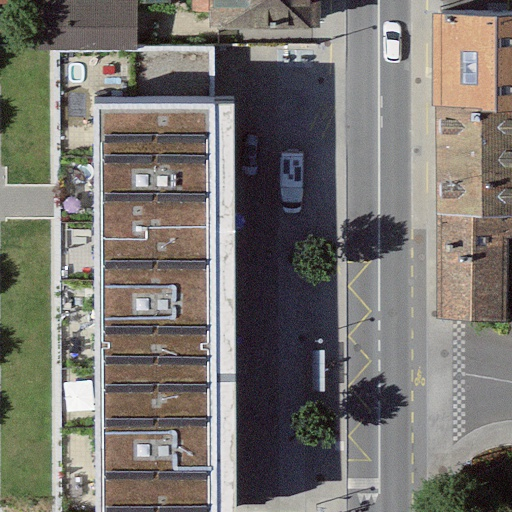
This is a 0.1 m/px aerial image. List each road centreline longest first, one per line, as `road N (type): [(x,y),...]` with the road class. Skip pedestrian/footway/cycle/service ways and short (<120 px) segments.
road 1 (primary): [(379,377),(378,0)]
road 2 (primary): [(380,511),(379,377)]
road 3 (residential): [(379,377),(511,387)]
